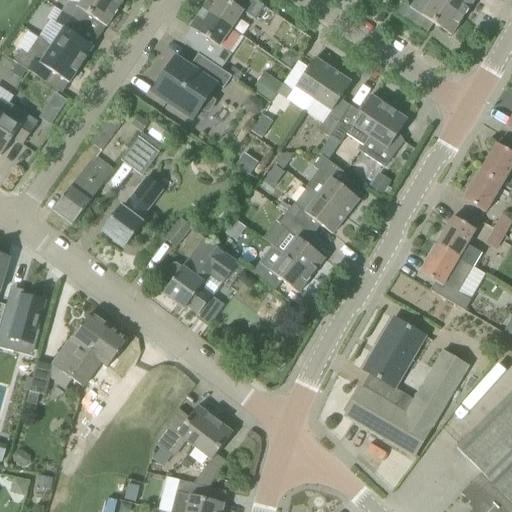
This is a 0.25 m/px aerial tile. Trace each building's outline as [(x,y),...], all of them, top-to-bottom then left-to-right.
[(83,26),(89,16),(107,28),(119,9),(104,0),(67,0),(70,2),(62,13),(83,26)] [(125,0),(104,0),(119,9),(125,0)] [(264,7),(254,0),(233,0),(231,4),(225,0),(209,0),(202,10),(232,30),(244,12),(255,20),(264,7)] [(451,36),(463,18),(435,0),(415,0),(411,8),(403,3),(395,15),(426,36),(434,25),(451,36)] [(435,0),(463,18),(475,0),(435,0)] [(192,25),(190,28),(208,41),(201,51),(224,66),(231,56),(219,48),(231,30),(202,10),(192,25)] [(81,66),(94,48),(76,36),(83,26),(62,13),(55,24),(64,29),(52,47),(81,66)] [(69,84),(81,66),(52,47),(39,38),(27,55),(21,51),(14,62),(45,83),(52,72),(69,84)] [(285,54),(280,62),(292,69),(299,57),(293,52),(285,54)] [(190,67),(176,57),(151,93),(193,121),(201,110),(208,113),(215,103),(210,96),(217,85),(224,89),(232,77),(198,55),(190,67)] [(281,89),(272,102),(279,107),(280,107),(284,99),(305,113),(333,71),(324,65),(315,59),(310,67),(308,69),(293,92),(283,85),(283,86),(281,89)] [(17,85),(24,73),(13,67),(9,74),(10,81),(17,85)] [(233,68),(229,75),(239,81),(243,74),(233,68)] [(333,71),(305,113),(323,125),(319,131),(329,138),(339,123),(329,116),(340,100),(343,96),(351,83),(333,71)] [(281,89),(262,76),(253,89),(272,102),(281,89)] [(248,99),(245,105),(247,112),(253,116),(259,114),(263,108),(261,101),(256,97),(248,99)] [(364,146),(370,138),(389,109),(371,97),(360,113),(350,106),(329,138),(337,143),(340,145),(346,135),(364,146)] [(8,107),(0,118),(0,155),(1,157),(13,139),(14,140),(23,146),(36,126),(38,123),(25,114),(10,104),(8,107)] [(51,127),(58,116),(46,108),(39,119),(51,127)] [(386,168),(404,140),(397,136),(407,121),(389,109),(370,138),(364,146),(360,152),(386,168)] [(138,114),(130,124),(141,134),(150,124),(138,114)] [(102,151),(119,128),(120,127),(110,119),(91,143),(102,151)] [(142,175),(158,153),(139,138),(123,160),(142,175)] [(329,138),(326,143),(334,148),(337,143),(329,138)] [(502,186),(511,168),(511,153),(496,145),(480,173),(502,186)] [(244,154),(236,165),(250,174),(258,164),(244,154)] [(282,154),(275,162),(284,169),(294,155),(282,154)] [(331,180),(318,197),(346,218),(359,201),(343,188),(350,178),(322,157),(315,167),(331,180)] [(72,187),(54,211),(61,217),(67,222),(72,226),(73,224),(109,177),(114,171),(104,163),(100,169),(92,163),(92,164),(90,163),(72,187)] [(485,214),(502,186),(480,173),(464,201),(485,214)] [(381,196),(391,182),(379,174),(369,189),(381,196)] [(138,221),(161,191),(147,180),(124,210),(122,208),(103,233),(109,238),(123,249),(124,249),(142,224),(138,221)] [(332,235),(346,218),(318,197),(307,188),(291,209),(283,203),(278,209),(286,215),(286,214),(294,220),(309,232),(316,222),(332,235)] [(286,230),(294,220),(286,214),(286,215),(279,224),(286,230)] [(505,236),(511,224),(511,221),(502,216),(493,229),(505,236)] [(453,218),(437,246),(467,264),(473,268),(482,253),(467,245),(475,231),(453,218)] [(175,248),(192,228),(181,219),(165,240),(175,248)] [(286,230),(273,247),(312,277),(313,275),(325,260),(306,245),(305,244),(301,241),(309,232),(294,220),(286,230)] [(497,251),(505,236),(493,229),(485,244),(497,251)] [(172,282),(163,295),(177,305),(183,309),(185,310),(187,307),(198,315),(199,315),(212,298),(213,295),(202,287),(211,274),(223,282),(224,283),(225,283),(230,286),(241,270),(236,266),(238,264),(210,243),(189,273),(182,268),(181,269),(176,265),(172,266),(166,274),(167,278),(172,282)] [(471,301),(458,293),(473,268),(467,264),(437,246),(421,274),(436,283),(431,291),(465,311),(471,301)] [(252,273),(251,274),(274,292),(275,291),(282,282),(298,294),(312,277),(273,247),(259,264),(252,273)] [(0,291),(10,258),(0,255),(0,291)] [(23,291),(39,293),(42,263),(26,262),(23,291)] [(18,310),(6,307),(0,329),(0,348),(14,352),(17,341),(36,346),(40,332),(36,331),(44,302),(21,296),(18,310)] [(29,392),(39,394),(45,396),(46,394),(50,378),(64,389),(109,328),(90,315),(53,366),(37,362),(29,392)] [(394,389),(425,337),(394,319),(363,371),(370,375),(394,389)] [(88,383),(102,363),(107,368),(115,357),(127,342),(109,328),(64,389),(79,400),(75,414),(78,416),(65,456),(82,463),(100,412),(105,415),(114,403),(88,383)] [(252,334),(239,335),(241,351),(255,350),(252,334)] [(414,457),(467,367),(443,353),(415,401),(394,389),(370,375),(362,389),(345,417),(403,451),(414,457)] [(27,378),(24,390),(30,391),(33,379),(27,378)] [(511,511),(511,394),(457,449),(481,474),(461,494),(475,508),(471,511),(511,511)] [(158,439),(172,449),(179,449),(183,447),(186,442),(194,448),(215,420),(198,407),(190,417),(180,410),(158,439)] [(194,448),(211,461),(194,484),(209,488),(227,463),(216,455),(232,434),(215,420),(194,448)] [(189,456),(181,465),(188,470),(195,461),(189,456)] [(40,477),(38,487),(51,489),(53,479),(40,477)] [(15,479),(11,493),(25,497),(28,483),(15,479)] [(179,481),(171,511),(222,511),(224,504),(206,500),(209,488),(194,484),(188,483),(181,481),(179,481)]
